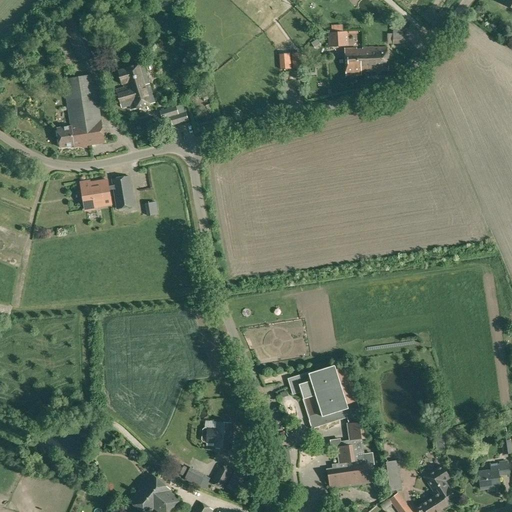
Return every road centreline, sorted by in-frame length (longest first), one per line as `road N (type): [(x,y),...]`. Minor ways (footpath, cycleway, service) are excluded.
road 1 (unclassified): [(187,142),(392,88),(467,0)]
road 2 (unclassified): [(261,401),(222,309),(187,142)]
road 3 (unclassified): [(187,142),(80,165),(44,159),(0,135)]
